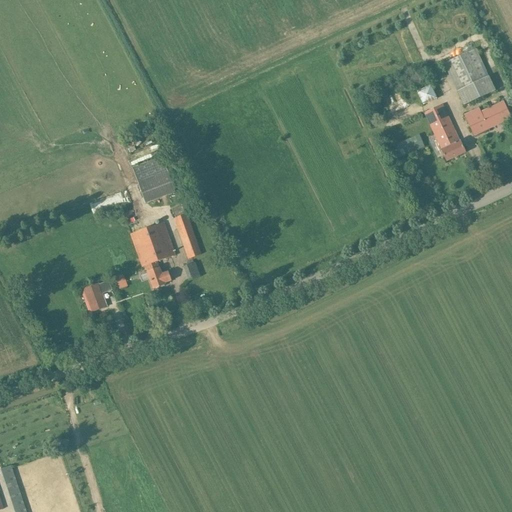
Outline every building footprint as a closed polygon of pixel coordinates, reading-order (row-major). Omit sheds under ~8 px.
[(489,76),(476,48),(443,63),(457,91),(463,106),(496,91),(489,76)] [(418,92),(423,105),(440,98),(434,85),(418,92)] [(511,118),(504,102),(481,112),(479,109),(464,115),(473,135),(511,118)] [(465,153),(443,104),(424,113),(446,162),(465,153)] [(429,145),(423,133),(395,145),(400,158),(429,145)] [(165,154),(134,165),(148,203),(179,192),(165,154)] [(122,193),(91,202),(94,212),(125,203),(122,193)] [(197,206),(194,199),(182,203),(185,210),(197,206)] [(202,255),(187,214),(174,219),(188,260),(202,255)] [(176,256),(164,223),(130,235),(142,268),(145,266),(147,272),(153,289),(166,285),(165,283),(171,281),(168,272),(162,274),(159,267),(159,268),(157,262),(176,256)] [(200,276),(195,263),(184,267),(189,281),(200,276)] [(106,306),(98,285),(84,290),(92,311),(106,306)] [(25,511),(10,465),(0,468),(14,511),(25,511)]
